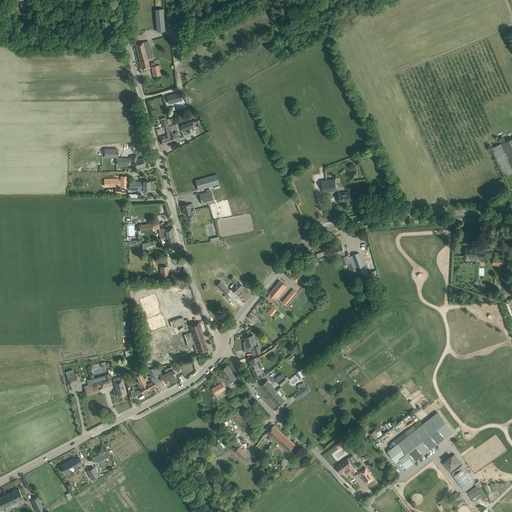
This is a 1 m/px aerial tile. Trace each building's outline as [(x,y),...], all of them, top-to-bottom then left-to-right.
[(163,13),(164,13),(163,8),(155,9),(157,32),(165,31),(163,13)] [(152,58),(148,41),(135,44),(142,70),(150,67),(148,59),(152,58)] [(160,74),(158,65),(155,66),(152,67),(154,76),(160,74)] [(179,92),(168,96),(170,103),(181,100),(179,92)] [(176,130),(174,124),(168,126),(165,117),(160,119),(163,128),(166,127),(168,135),(160,137),(163,145),(180,140),(185,139),(183,133),(181,134),(180,130),(177,131),(177,130),(176,130)] [(179,127),(182,132),(194,127),(192,121),(179,127)] [(511,138),(491,148),(504,176),(511,172),(511,138)] [(136,155),(130,157),(132,166),(135,165),(136,168),(145,166),(143,158),(137,159),(136,155)] [(216,174),(200,179),(195,180),(198,190),(219,184),(216,174)] [(335,179),(321,181),(323,192),(337,190),(335,179)] [(130,190),(145,190),(150,190),(150,181),(130,181),(130,190)] [(199,194),(202,204),(213,201),(211,191),(199,194)] [(339,202),(340,202),(347,201),(351,201),(350,191),(338,193),(339,196),(336,196),(337,202),(339,202)] [(195,212),(194,207),(193,207),(192,203),(183,206),(185,215),(188,214),(190,218),(195,216),(194,212),(195,212)] [(139,225),(140,232),(154,230),(153,223),(150,223),(150,218),(146,219),(147,224),(139,225)] [(131,239),(131,236),(135,236),(134,223),(127,223),(127,240),(131,239)] [(166,239),(174,237),(173,227),(158,229),(160,239),(166,239)] [(174,237),(166,239),(168,252),(177,251),(174,237)] [(367,274),(361,258),(359,253),(349,257),(348,254),(345,255),(344,252),(342,245),(333,248),(336,255),(340,253),(345,265),(348,263),(351,272),(357,270),(360,277),(367,274)] [(477,259),(484,259),(484,248),(477,248),(473,248),(470,248),(465,248),(465,256),(473,257),(473,258),(473,259),(474,260),(476,260),(477,260),(477,259)] [(169,275),(167,266),(160,267),(161,276),(169,275)] [(297,273),(292,277),(298,283),(299,282),(302,278),(297,273)] [(229,279),(232,282),(235,285),(232,289),(237,294),(240,290),(244,287),(233,275),(229,279)] [(217,286),(226,295),(230,290),(221,281),(217,286)] [(266,297),(270,300),(273,303),(287,286),(280,281),(270,292),(266,297)] [(294,298),(289,293),(282,302),(287,306),(294,298)] [(267,312),(272,316),(277,310),(273,306),(267,312)] [(171,329),(185,323),(183,316),(168,322),(171,329)] [(191,332),(184,335),(188,346),(193,344),(197,353),(207,350),(208,348),(199,321),(189,325),(191,332)] [(245,338),(246,341),(246,343),(244,344),(245,353),(245,352),(250,351),(250,346),(256,344),(253,335),(245,338)] [(157,339),(149,341),(152,353),(160,351),(157,339)] [(267,354),(275,348),(278,346),(275,343),(273,345),(272,345),(269,347),(260,353),(258,354),(259,356),(260,358),(260,359),(267,354)] [(263,376),(258,365),(261,364),(260,358),(259,356),(255,358),(248,361),(256,379),(263,376)] [(180,369),(178,365),(177,363),(176,364),(175,363),(172,364),(176,371),(180,369)] [(171,366),(165,370),(166,373),(169,378),(176,375),(173,370),(172,367),(171,366)] [(227,366),(221,370),(225,377),(222,378),(228,387),(237,381),(228,366),(227,366)] [(157,367),(151,369),(155,375),(157,379),(160,377),(162,382),(169,378),(166,373),(163,375),(161,371),(160,372),(157,367)] [(151,369),(148,370),(148,371),(150,375),(149,375),(150,378),(152,377),(152,379),(153,381),(157,379),(155,375),(151,369)] [(302,378),(306,375),(302,369),(298,372),(302,378)] [(73,370),(66,372),(67,375),(66,376),(69,385),(79,382),(76,373),(74,373),(73,370)] [(140,372),(135,375),(140,385),(138,386),(140,389),(142,393),(149,389),(146,382),(145,383),(140,372)] [(275,379),(278,381),(281,386),(288,381),(281,373),(275,379)] [(91,378),(91,379),(91,382),(92,384),(96,383),(101,382),(101,383),(103,388),(112,385),(111,380),(109,374),(91,378)] [(121,377),(113,379),(114,383),(114,384),(116,391),(118,396),(126,394),(125,389),(122,381),(121,377)] [(152,379),(146,382),(149,389),(156,385),(154,381),(153,381),(152,379)] [(261,386),(270,396),(276,391),(268,380),(261,386)] [(228,393),(227,390),(222,382),(211,388),(218,399),(228,393)] [(88,385),(84,386),(85,389),(86,392),(87,394),(88,394),(98,391),(99,390),(97,385),(96,383),(92,384),(90,384),(88,385)] [(305,386),(297,392),(298,393),(301,397),(309,391),(311,390),(307,385),(305,386)] [(285,401),(282,397),(285,393),(280,387),(276,391),(270,396),(279,406),(285,401)] [(388,451),(396,462),(400,459),(407,468),(414,462),(453,432),(438,412),(388,451)] [(277,434),(280,431),(274,425),(267,433),(271,437),(268,439),(272,442),(274,440),(278,435),(277,434)] [(378,428),(374,431),(379,437),(383,434),(378,428)] [(278,435),(274,440),(288,452),(295,444),(280,431),(277,434),(278,435)] [(374,431),(370,434),(375,440),(379,437),(374,431)] [(238,444),(233,449),(235,451),(243,459),(247,463),(251,459),(247,455),(248,455),(242,448),(240,447),(238,444)] [(107,451),(93,457),(94,460),(97,459),(98,462),(109,456),(107,451)] [(443,463),(450,471),(448,468),(459,460),(461,463),(454,454),(451,457),(446,461),(443,463)] [(74,458),(62,465),(64,468),(62,468),(65,473),(70,470),(69,467),(73,465),(74,468),(79,466),(78,465),(82,463),(79,457),(75,459),(74,458)] [(356,466),(350,457),(336,467),(340,473),(342,471),(346,476),(355,470),(354,468),(356,466)] [(463,464),(451,472),(461,487),(462,487),(463,489),(475,481),(463,464)] [(94,468),(88,472),(92,480),(98,476),(94,468)] [(374,479),(368,470),(361,475),(367,484),(374,479)] [(476,486),(467,493),(470,496),(474,502),(486,494),(481,487),(479,489),(478,489),(476,486)] [(19,489),(5,495),(10,504),(23,498),(19,489)] [(10,504),(5,495),(0,497),(0,509),(4,507),(6,511),(12,508),(10,504)] [(32,500),(37,511),(38,511),(44,510),(38,497),(32,500)]
